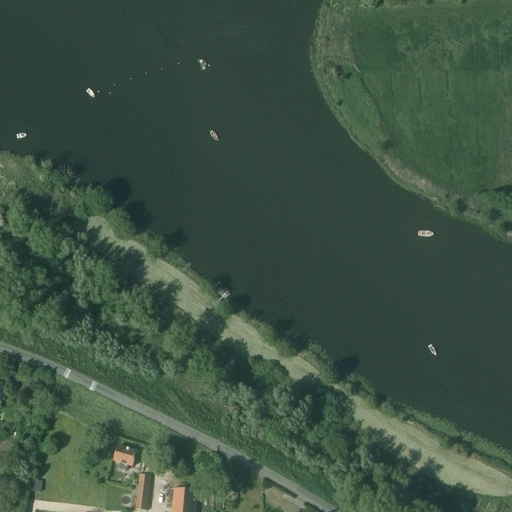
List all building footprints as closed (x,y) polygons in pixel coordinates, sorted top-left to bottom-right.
[(70,370),(66,380),(89,389),(93,379),(70,370)] [(126,471),(128,466),(132,467),(137,452),(118,447),(114,462),(120,464),(118,469),(126,471)] [(136,510),(147,511),(151,476),(140,475),(136,510)] [(32,491),(41,492),(41,481),(32,481),(32,491)] [(171,511),(195,511),(197,491),(173,489),(171,511)]
